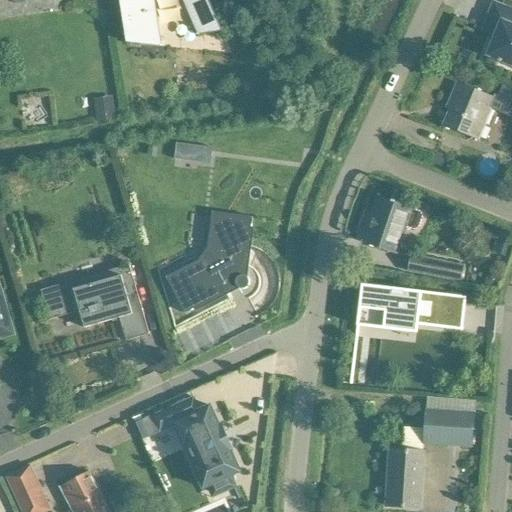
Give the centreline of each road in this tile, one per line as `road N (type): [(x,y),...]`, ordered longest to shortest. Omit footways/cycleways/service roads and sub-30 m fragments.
road 1 (residential): [(0,464),(315,324)]
road 2 (residential): [(293,511),(315,324)]
road 3 (residential): [(498,511),(511,326)]
road 4 (residential): [(315,324),(329,220),(358,150)]
road 5 (residential): [(358,150),(429,0)]
road 6 (residential): [(358,150),(511,214)]
